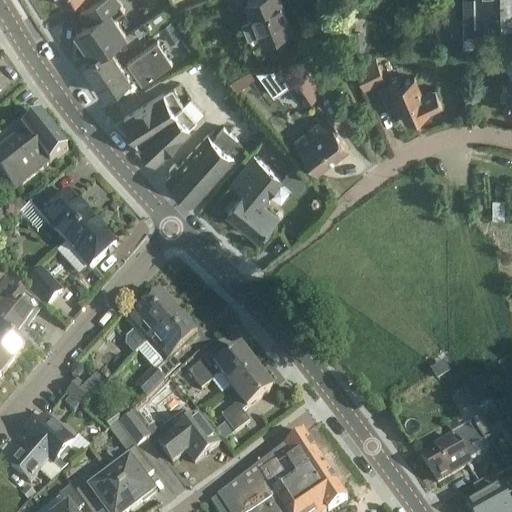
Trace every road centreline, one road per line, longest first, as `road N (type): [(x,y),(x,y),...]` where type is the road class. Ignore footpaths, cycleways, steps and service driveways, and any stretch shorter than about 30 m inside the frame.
road 1 (residential): [(416,511),(337,397),(176,228)]
road 2 (residential): [(176,228),(77,124),(0,13)]
road 3 (residential): [(176,228),(0,430)]
road 4 (residential): [(351,206),(388,173),(450,144),(511,146)]
road 5 (residential): [(299,427),(180,511)]
